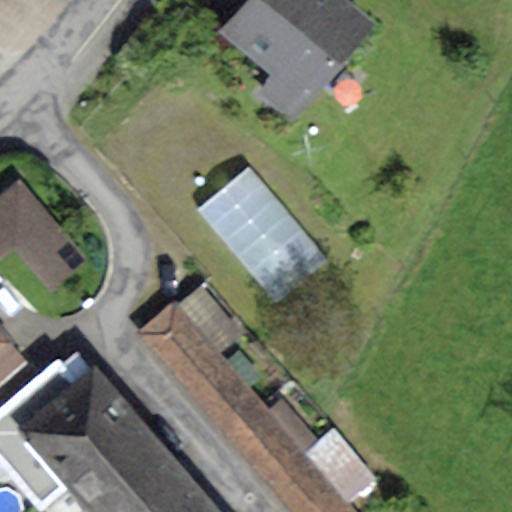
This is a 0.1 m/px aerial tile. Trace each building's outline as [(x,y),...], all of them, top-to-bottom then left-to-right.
[(378,29),(339,0),(244,0),(214,39),(311,114),(378,29)] [(249,146),(199,190),(280,283),(330,239),(249,146)] [(81,269),(26,193),(0,211),(0,254),(34,302),(81,269)] [(365,511),(185,295),(141,332),(290,511),(365,511)] [(215,511),(96,371),(22,433),(87,511),(215,511)]
